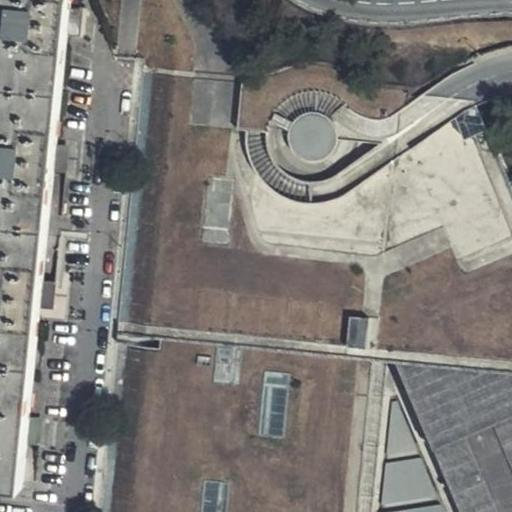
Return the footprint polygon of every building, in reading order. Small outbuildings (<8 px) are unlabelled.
[(5,0),(0,57),(0,481),(23,483),(26,447),(29,419),(40,309),(42,282),(53,173),(56,146),(66,36),(68,9),(69,0),(5,0)] [(68,9),(66,36),(79,37),(81,10),(68,9)] [(242,71),(142,64),(99,511),(361,511),(376,361),(397,363),(461,511),(511,511),(511,190),(486,131),(477,107),(455,119),(439,137),(421,152),(399,168),(376,182),(372,184),(338,200),(321,205),(303,205),(288,200),(272,192),(261,182),(257,175),(251,165),(247,155),(245,141),(251,73),(242,71)] [(56,146),(53,173),(66,174),(68,147),(56,146)] [(42,282),(40,309),(52,310),(55,283),(42,282)] [(444,511),(397,403),(394,402),(384,511),(444,511)] [(29,419),(26,447),(39,448),(41,420),(29,419)]
